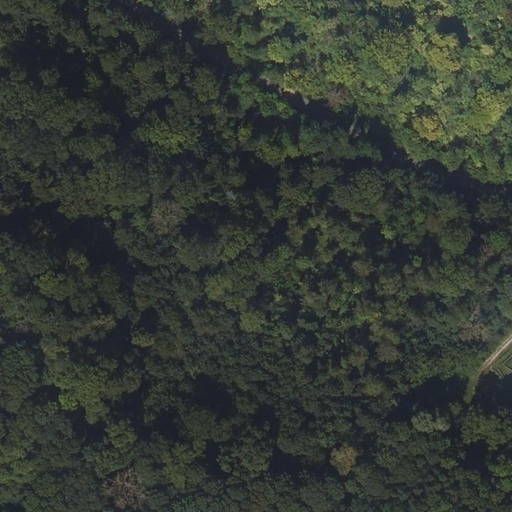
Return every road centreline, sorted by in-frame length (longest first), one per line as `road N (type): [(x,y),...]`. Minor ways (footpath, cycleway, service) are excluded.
road 1 (track): [(443,400),(346,451),(133,442),(96,449),(15,511)]
road 2 (unclassified): [(511,190),(411,160),(342,127),(168,36),(123,0)]
